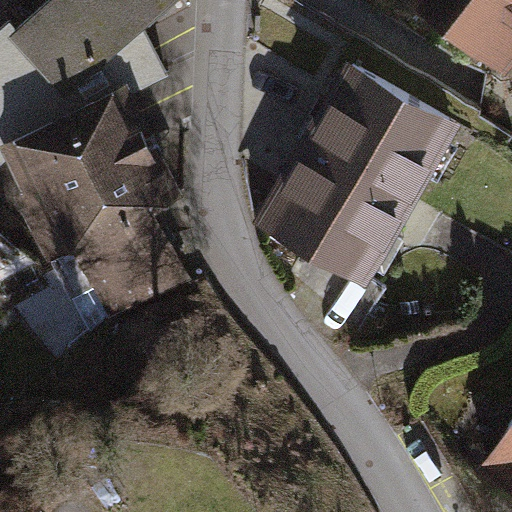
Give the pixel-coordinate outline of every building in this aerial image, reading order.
[(7,20),(0,26),(0,168),(14,160),(5,139),(131,77),(138,89),(172,73),(146,23),(173,0),(44,0),(14,28),(7,20)] [(511,66),(511,0),(419,0),(510,69),(511,66)] [(464,124),(349,56),(255,215),(370,283),(464,124)] [(131,77),(5,139),(26,184),(18,189),(53,256),(61,254),(95,335),(200,294),(161,203),(188,192),(131,77)] [(511,411),(480,467),(511,485),(511,411)]
